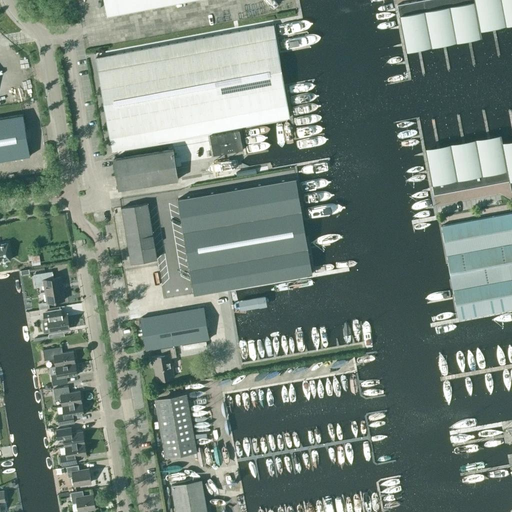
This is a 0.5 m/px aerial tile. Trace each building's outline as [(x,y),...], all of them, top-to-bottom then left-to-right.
[(181,0),(105,0),(108,14),(181,0)] [(511,0),(421,0),(397,5),(405,47),(481,33),(479,25),(511,19),(511,0)] [(273,25),(96,58),(112,151),(289,117),(273,25)] [(0,118),(0,160),(30,155),(23,115),(0,118)] [(239,132),(210,137),(214,155),(242,149),(239,132)] [(511,191),(511,190),(511,143),(503,146),(501,138),(425,152),(433,195),(509,181),(511,191)] [(113,159),(118,189),(178,179),(173,149),(113,159)] [(296,178),(177,199),(194,293),(312,273),(296,178)] [(121,207),(131,263),(156,258),(147,203),(121,207)] [(511,212),(441,226),(458,318),(511,308),(511,212)] [(0,261),(10,259),(8,243),(0,243),(0,261)] [(43,285),(46,302),(64,299),(60,277),(53,278),(52,271),(33,274),(36,286),(43,285)] [(140,318),(145,349),(209,338),(203,307),(140,318)] [(44,319),(42,319),(44,332),(50,331),(49,333),(49,338),(60,336),(59,330),(69,328),(67,315),(61,316),(60,310),(43,313),(44,319)] [(54,358),(55,366),(75,363),(73,351),(62,352),(61,346),(42,350),(44,360),(54,358)] [(173,377),(170,357),(176,356),(174,346),(161,349),(162,355),(151,356),(152,364),(154,364),(157,380),(173,377)] [(52,385),(67,382),(66,376),(77,375),(75,363),(55,366),(49,367),(51,374),(52,385)] [(55,399),(61,398),(62,406),(82,402),(80,390),(69,392),(68,386),(53,389),(55,399)] [(154,398),(165,457),(196,451),(186,393),(154,398)] [(73,416),(84,414),(82,402),(62,406),(63,413),(57,414),(59,425),(74,422),(73,416)] [(63,439),(65,446),(84,443),(82,431),(72,433),(71,427),(56,429),(57,440),(63,439)] [(76,457),(86,455),(84,443),(65,446),(66,454),(60,455),(62,465),(77,462),(76,457)] [(72,476),(74,485),(91,482),(89,469),(79,470),(78,464),(66,466),(68,477),(72,476)] [(206,511),(201,479),(171,485),(175,511),(206,511)] [(77,502),(78,510),(95,507),(93,494),(83,496),(82,490),(70,492),(72,503),(77,502)]
